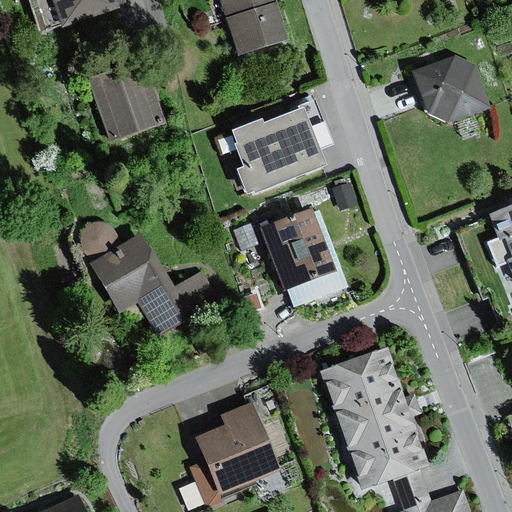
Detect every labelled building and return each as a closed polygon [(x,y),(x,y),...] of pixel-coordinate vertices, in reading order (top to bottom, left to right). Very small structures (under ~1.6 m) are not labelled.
[(34,0),(45,31),(117,8),(113,0),(34,0)] [(216,0),(234,57),(286,41),(274,0),(216,0)] [(453,57),(409,74),(425,116),(447,126),(488,110),(472,67),(453,57)] [(144,62),(88,81),(109,144),(165,126),(144,62)] [(259,122),(229,134),(234,147),(232,148),(241,171),(234,174),(244,198),(250,195),(252,198),(325,169),(302,110),(261,126),(259,122)] [(347,185),(330,191),(336,212),(354,207),(347,185)] [(511,208),(488,218),(497,242),(488,246),(496,267),(505,263),(511,282),(511,208)] [(317,209),(311,212),(334,274),(341,271),(317,209)] [(311,212),(258,231),(282,294),(284,293),(334,274),(311,212)] [(80,250),(90,264),(123,244),(115,234),(113,231),(111,229),(109,228),(106,226),(104,225),(101,224),(98,224),(95,224),(93,224),(90,225),(88,226),(86,227),(84,229),(82,230),(81,233),(80,235),(79,238),(79,241),(78,244),(79,247),(80,250)] [(251,225),(232,231),(240,252),(258,246),(251,225)] [(123,244),(90,264),(85,267),(116,316),(135,304),(158,340),(219,303),(200,273),(172,290),(138,235),(123,244)] [(334,274),(284,293),(291,310),(347,289),(341,271),(334,274)] [(386,352),(318,375),(359,492),(391,481),(419,471),(426,469),(409,420),(420,416),(417,405),(413,396),(402,400),(386,352)] [(247,396),(251,405),(258,422),(272,416),(261,390),(247,396)] [(201,465),(189,470),(205,510),(228,501),(226,496),(280,475),(258,422),(251,405),(217,418),(221,429),(192,441),(201,465)] [(402,511),(404,511),(430,503),(419,471),(391,481),(402,511)] [(404,511),(469,511),(462,491),(430,503),(404,511)] [(82,511),(76,498),(46,511),(82,511)]
